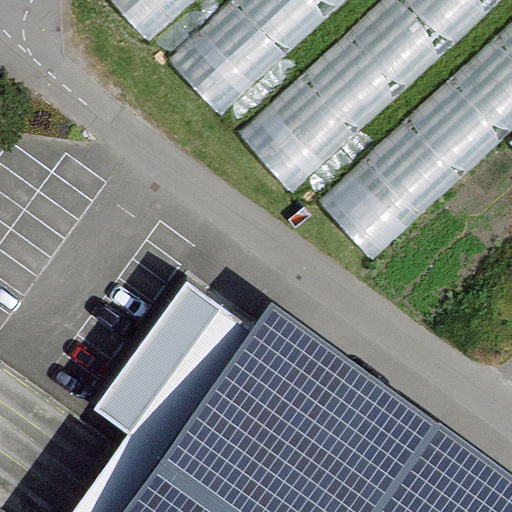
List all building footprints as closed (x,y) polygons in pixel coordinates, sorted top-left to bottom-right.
[(114,0),(152,41),(196,0),(114,0)] [(237,0),(171,61),(225,118),(353,0),(237,0)] [(384,0),(239,134),(292,192),(500,0),(384,0)] [(511,27),(321,203),(374,261),(511,134),(511,27)] [(511,511),(511,476),(271,303),(120,511),(511,511)]
